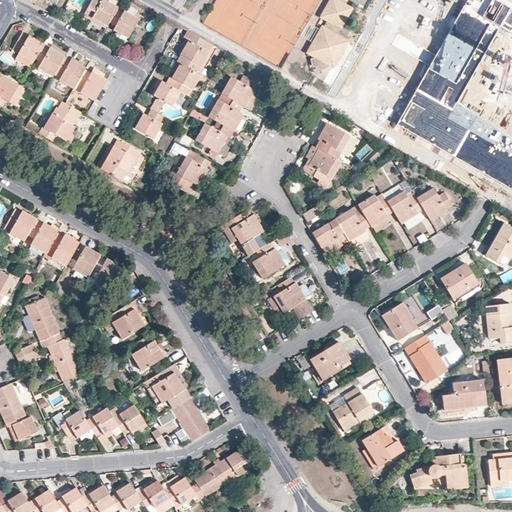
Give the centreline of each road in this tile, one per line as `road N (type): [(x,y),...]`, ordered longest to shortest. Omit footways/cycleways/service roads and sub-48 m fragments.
road 1 (residential): [(0,173),(155,265),(226,382)]
road 2 (residential): [(0,466),(182,455),(250,418)]
road 3 (residential): [(511,424),(431,430),(353,311)]
road 4 (residential): [(286,139),(267,171),(269,184),(353,311)]
road 5 (residential): [(15,2),(125,66),(129,80),(111,112)]
road 6 (residential): [(353,311),(461,243),(481,205)]
road 7 (residential): [(226,382),(353,311)]
